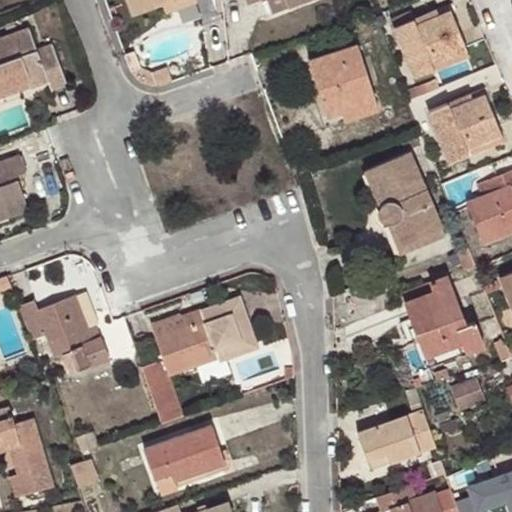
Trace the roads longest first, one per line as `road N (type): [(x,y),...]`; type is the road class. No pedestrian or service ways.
road 1 (residential): [(136,210),(158,268),(278,228),(313,348),(318,511)]
road 2 (residential): [(0,256),(136,210)]
road 3 (residential): [(251,64),(117,107)]
